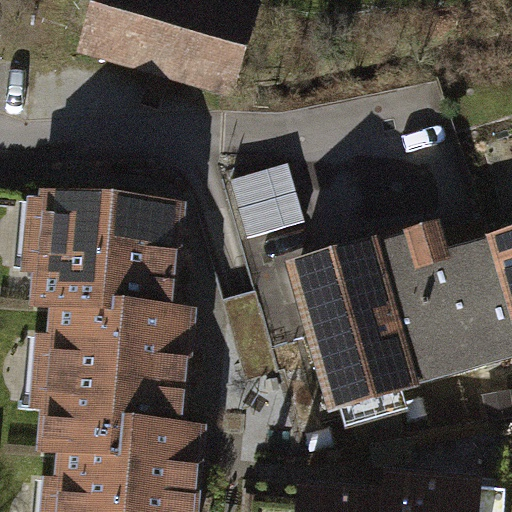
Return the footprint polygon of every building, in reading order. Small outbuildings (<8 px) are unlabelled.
[(261,0),(94,0),(79,54),(234,98),(261,0)] [(290,163),(233,179),(250,238),(306,222),(290,163)] [(34,268),(31,301),(51,302),(117,307),(118,294),(174,298),(182,197),(40,186),(40,192),(28,192),(22,267),(34,268)] [(447,230),(443,216),(288,261),(331,409),(341,405),(347,425),(408,408),(402,388),(511,355),(511,305),(491,234),(487,219),(447,230)] [(511,227),(491,234),(511,305),(511,227)] [(242,294),(226,299),(249,378),(280,369),(258,290),(242,294)] [(43,404),(40,444),(63,445),(61,474),(43,473),(39,511),(197,511),(205,420),(185,419),(195,300),(174,298),(118,294),(117,307),(51,302),(48,331),(36,330),(30,403),(43,404)] [(486,393),(490,423),(511,419),(511,417),(507,389),(486,393)] [(481,511),(484,472),(384,465),(383,482),(380,511),(481,511)] [(380,511),(383,482),(298,475),(295,511),(380,511)]
